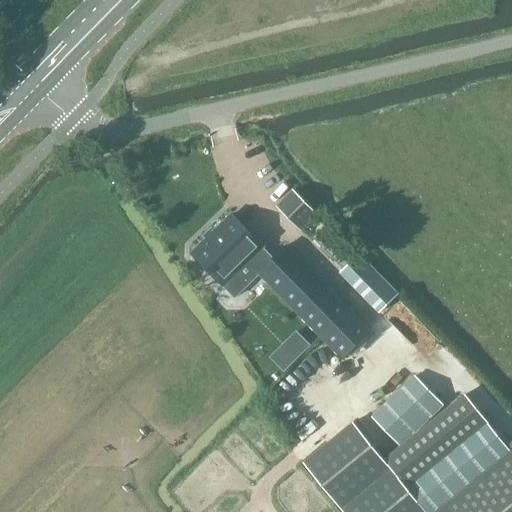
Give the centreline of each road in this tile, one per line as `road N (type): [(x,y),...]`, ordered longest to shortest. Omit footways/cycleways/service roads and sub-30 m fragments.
road 1 (unclassified): [(40,92),(73,121),(129,131),(511,43)]
road 2 (secondary): [(40,92),(131,0)]
